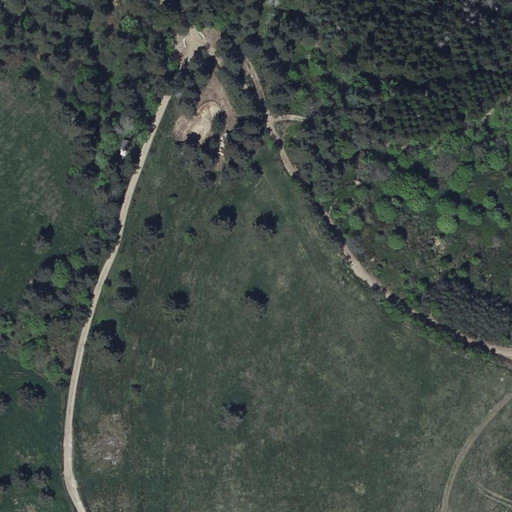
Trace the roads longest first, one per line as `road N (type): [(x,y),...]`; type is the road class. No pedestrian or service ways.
road 1 (track): [(84,511),(68,459),(75,359),(143,155),(194,42)]
road 2 (track): [(269,118),(302,183),(380,289),(460,339),(511,350)]
road 3 (track): [(269,118),(296,117),(370,140),(431,138),(511,97)]
